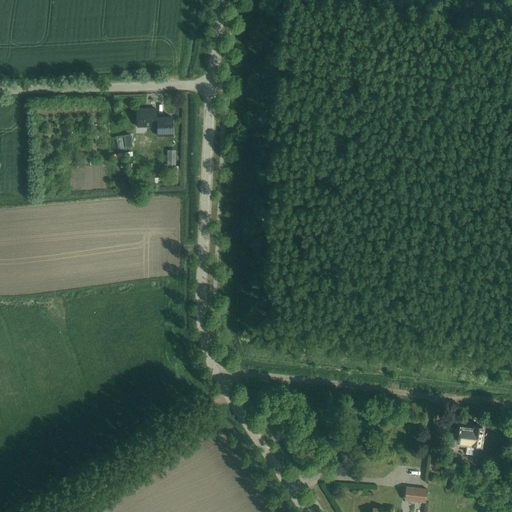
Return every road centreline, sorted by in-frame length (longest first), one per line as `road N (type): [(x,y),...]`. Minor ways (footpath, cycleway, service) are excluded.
road 1 (residential): [(305,511),(207,356),(199,302),(211,85)]
road 2 (track): [(511,406),(243,373),(217,377)]
road 3 (track): [(45,511),(227,394)]
road 4 (residential): [(211,85),(0,91)]
